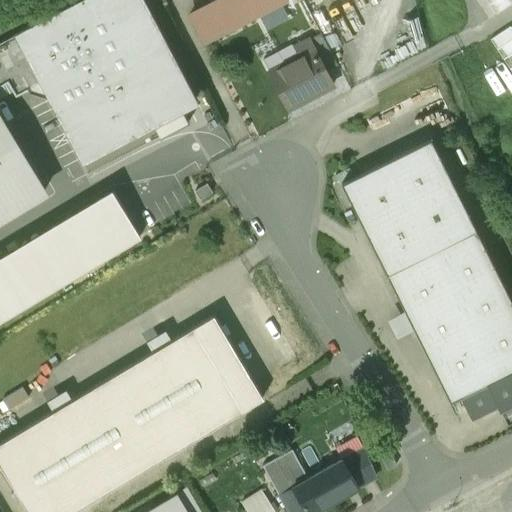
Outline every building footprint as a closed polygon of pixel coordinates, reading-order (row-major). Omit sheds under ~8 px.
[(195,101),(142,0),(82,0),(18,34),(43,82),(83,160),(195,101)] [(218,0),(189,15),(204,44),(289,0),(218,0)] [(511,0),(483,0),(490,12),(511,0)] [(511,28),(507,21),(486,36),(511,76),(511,28)] [(16,97),(43,82),(18,34),(0,43),(0,218),(45,191),(0,116),(0,86),(7,83),(16,97)] [(307,40),(298,45),(296,52),(299,57),(271,72),(290,106),(316,92),(317,94),(332,86),(307,40)] [(452,402),(461,397),(511,369),(511,301),(430,140),(343,184),(452,402)] [(0,260),(0,321),(141,237),(114,192),(0,260)] [(53,411),(0,443),(0,464),(28,511),(72,511),(263,397),(214,315),(172,340),(166,329),(147,341),(154,351),(72,400),(66,390),(47,401),(53,411)] [(511,369),(461,397),(471,417),(498,404),(498,403),(511,395),(511,369)] [(364,446),(309,477),(292,447),(263,463),(279,492),(294,486),(307,511),(311,511),(377,476),(364,446)] [(397,465),(389,451),(380,456),(388,470),(397,465)] [(273,511),(275,511),(262,487),(242,499),(248,511),(273,511)] [(145,511),(187,511),(177,494),(145,511)]
